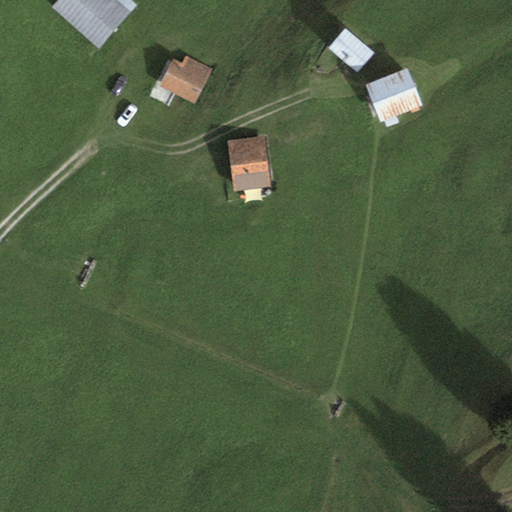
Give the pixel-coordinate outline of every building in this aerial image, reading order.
[(56,0),(51,7),(100,48),(137,4),(132,0),(56,0)] [(375,54),(345,28),(328,48),(357,73),(375,54)] [(182,63),(173,59),(160,86),(195,104),(212,69),(186,55),(182,63)] [(422,106),(408,68),(366,84),(380,122),(422,106)] [(266,136),(228,141),(235,192),(272,187),(266,136)]
